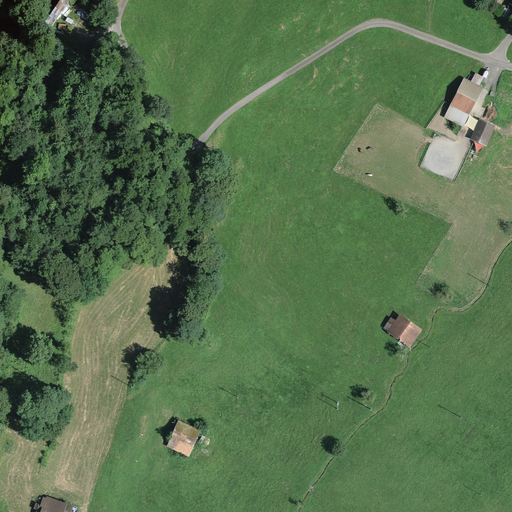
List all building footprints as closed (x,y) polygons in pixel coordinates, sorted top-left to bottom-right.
[(480,84),(484,77),(476,72),(472,80),(480,84)] [(467,80),(453,105),(466,112),(480,87),(467,80)] [(485,143),(492,127),(481,122),(474,139),(485,143)] [(390,330),(400,337),(409,324),(399,317),(390,330)] [(419,331),(409,324),(400,337),(410,344),(419,331)] [(186,453),(197,430),(180,423),(170,446),(186,453)] [(59,511),(62,507),(48,502),(44,511),(59,511)]
